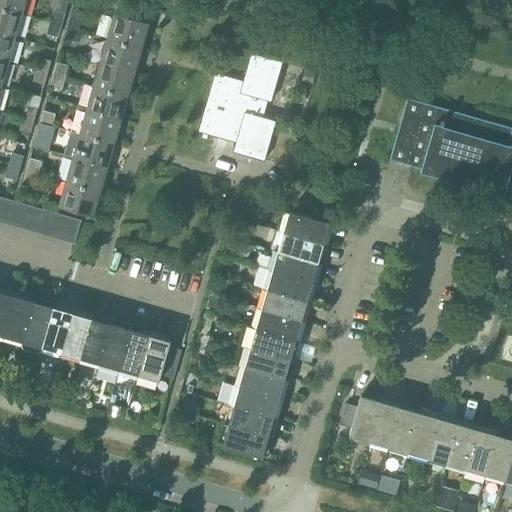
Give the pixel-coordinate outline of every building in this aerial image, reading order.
[(0,0),(0,6),(23,13),(26,0),(0,0)] [(0,6),(0,32),(16,37),(23,13),(0,6)] [(54,9),(50,21),(62,25),(65,13),(54,9)] [(114,13),(107,38),(142,48),(149,23),(114,13)] [(71,14),(68,26),(79,30),(83,18),(71,14)] [(62,25),(50,21),(47,33),(59,36),(62,25)] [(79,30),(68,26),(65,38),(76,41),(79,30)] [(0,32),(0,58),(9,61),(16,37),(0,32)] [(107,38),(100,62),(135,71),(142,48),(107,38)] [(361,41),(358,52),(378,57),(381,47),(361,41)] [(237,141),(234,151),(265,160),(276,120),(263,117),(268,100),(272,101),(283,61),(252,53),(244,81),(216,73),(199,131),(237,141)] [(40,57),(37,69),(48,72),(51,60),(40,57)] [(0,58),(0,84),(2,85),(9,61),(0,58)] [(58,62),(54,74),(66,77),(69,65),(58,62)] [(100,62),(94,85),(128,95),(135,71),(100,62)] [(48,72),(37,69),(33,81),(45,84),(48,72)] [(66,77),(54,74),(51,86),(62,89),(66,77)] [(94,85),(87,109),(121,119),(128,95),(94,85)] [(511,144),(509,144),(511,133),(511,127),(408,97),(390,159),(422,168),(421,172),(504,196),(511,168),(511,144)] [(26,105),(23,117),(34,120),(38,108),(26,105)] [(87,109),(80,133),(115,143),(121,119),(87,109)] [(44,110),(41,122),(52,125),(55,113),(44,110)] [(34,120),(23,117),(20,129),(31,132),(34,120)] [(41,122),(34,146),(45,149),(52,125),(41,122)] [(65,155),(73,157),(108,167),(115,143),(80,133),(72,131),(65,155)] [(13,152),(9,164),(21,168),(24,156),(13,152)] [(73,157),(66,181),(101,191),(108,167),(73,157)] [(30,158),(27,169),(38,173),(42,161),(30,158)] [(21,168),(9,164),(6,176),(17,179),(21,168)] [(38,173),(27,169),(24,181),(35,185),(38,173)] [(101,191),(66,181),(59,205),(94,215),(101,191)] [(0,209),(0,221),(8,224),(15,201),(4,197),(0,209)] [(8,224),(19,227),(26,204),(15,201),(8,224)] [(19,227),(30,230),(37,207),(26,204),(19,227)] [(30,230),(41,233),(48,210),(37,207),(30,230)] [(41,233),(53,237),(59,213),(48,210),(41,233)] [(290,210),(284,231),(324,243),(330,222),(290,210)] [(53,237),(64,240),(70,217),(59,213),(53,237)] [(70,217),(64,240),(75,243),(82,220),(70,217)] [(237,218),(234,226),(250,231),(252,223),(237,218)] [(270,248),(278,251),(318,262),(324,243),(284,231),(276,229),(270,248)] [(278,251),(273,270),(313,281),(318,262),(278,251)] [(273,270),(267,289),(307,301),(313,281),(273,270)] [(267,289),(262,308),(302,320),(307,301),(267,289)] [(0,334),(4,335),(15,295),(0,290),(0,334)] [(209,294),(206,305),(219,309),(222,298),(209,294)] [(4,335),(23,341),(34,301),(15,295),(4,335)] [(23,341),(42,346),(54,306),(34,301),(23,341)] [(42,346),(61,352),(73,312),(54,306),(42,346)] [(262,308),(256,328),(296,339),(302,320),(262,308)] [(61,352),(81,357),(92,317),(73,312),(61,352)] [(81,357),(100,363),(111,323),(92,317),(81,357)] [(100,363),(119,368),(131,328),(111,323),(100,363)] [(241,344),(251,347),(291,358),(296,339),(256,328),(247,325),(241,344)] [(119,368),(138,374),(150,334),(131,328),(119,368)] [(150,334),(138,374),(160,380),(171,340),(150,334)] [(171,347),(165,370),(174,373),(181,350),(171,347)] [(251,347),(245,366),(285,378),(291,358),(251,347)] [(193,352),(190,361),(198,363),(201,354),(193,352)] [(245,366),(240,385),(280,397),(285,378),(245,366)] [(240,385),(234,404),(274,416),(280,397),(240,385)] [(350,434),(371,441),(382,400),(361,394),(358,406),(346,403),(340,424),(352,427),(350,434)] [(371,441),(390,446),(401,406),(382,400),(371,441)] [(109,403),(106,413),(126,418),(128,408),(109,403)] [(187,404),(185,411),(196,414),(197,407),(187,404)] [(234,404),(228,424),(269,435),(274,416),(234,404)] [(390,446),(409,452),(421,411),(401,406),(390,446)] [(409,452),(428,457),(440,417),(421,411),(409,452)] [(428,457),(448,463),(459,423),(440,417),(428,457)] [(448,463),(467,468),(478,428),(459,423),(448,463)] [(269,435),(228,424),(222,445),(263,456),(269,435)] [(467,468),(486,474),(498,434),(478,428),(467,468)] [(486,474),(505,479),(511,455),(511,437),(498,434),(486,474)] [(363,471),(359,484),(375,488),(379,475),(363,471)] [(440,490),(436,506),(454,511),(458,495),(440,490)] [(473,511),(475,506),(461,501),(457,511),(473,511)]
